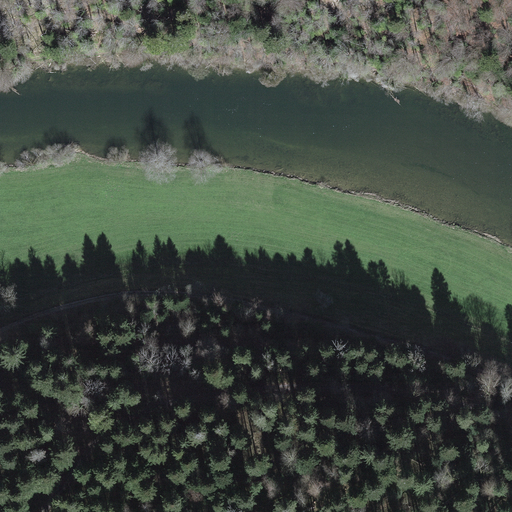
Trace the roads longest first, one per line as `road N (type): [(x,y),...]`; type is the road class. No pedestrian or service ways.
road 1 (track): [(0,333),(84,301),(166,296),(269,311),(511,376)]
road 2 (unclassified): [(42,511),(110,426),(179,399),(360,386),(511,416)]
